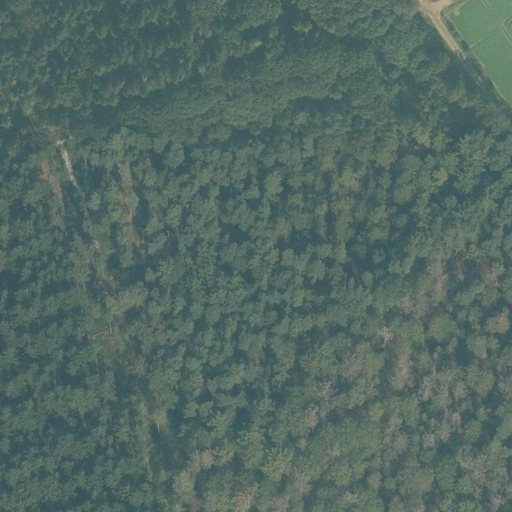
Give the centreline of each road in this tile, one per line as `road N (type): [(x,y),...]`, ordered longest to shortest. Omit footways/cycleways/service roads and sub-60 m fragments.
road 1 (track): [(511,366),(335,43)]
road 2 (track): [(0,163),(335,43)]
road 3 (track): [(511,131),(430,8)]
